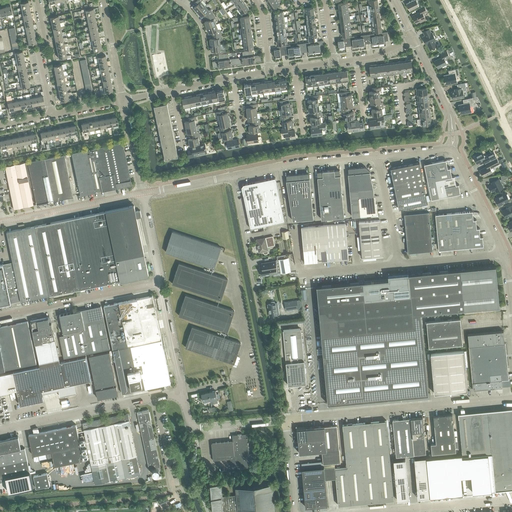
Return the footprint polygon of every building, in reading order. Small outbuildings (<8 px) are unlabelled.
[(194,10),(197,13),(205,5),(201,1),(201,0),(196,0),(194,2),(196,4),(193,7),(195,9),(194,10)] [(240,0),(235,4),(238,8),(245,3),(243,0),(240,0)] [(280,4),(276,0),(269,5),(272,9),(280,4)] [(406,3),(409,10),(419,6),(416,0),(410,0),(411,0),(411,1),(410,1),(408,1),(409,2),(406,3)] [(205,14),(206,17),(213,13),(210,9),(212,8),(208,3),(205,5),(197,13),(199,15),(200,14),(201,17),(205,14)] [(248,8),(245,3),(238,8),(241,13),(248,8)] [(10,5),(4,7),(6,14),(5,15),(6,18),(8,18),(7,14),(12,13),(10,5)] [(465,11),(460,13),(462,19),(473,13),(469,5),(463,8),(465,11)] [(412,16),(416,23),(416,22),(419,21),(420,22),(426,19),(423,14),(424,13),(427,12),(424,6),(418,9),(420,12),(412,16)] [(205,25),(206,28),(216,24),(214,18),(216,17),(213,13),(206,17),(208,20),(204,22),(205,24),(205,25)] [(473,13),(462,19),(465,25),(470,22),(472,25),(478,22),(473,13)] [(213,32),(213,35),(221,33),(220,29),(218,29),(216,24),(206,28),(207,31),(208,30),(209,33),(213,32)] [(474,30),(469,32),(472,38),(483,32),(479,24),(473,26),(474,30)] [(429,29),(423,32),(425,35),(422,36),(426,45),(427,44),(430,49),(437,46),(434,41),(436,40),(432,32),(431,32),(429,29)] [(381,35),(377,35),(378,44),(384,43),(384,41),(388,40),(387,32),(380,33),(381,35)] [(483,32),(472,38),(475,43),(480,41),(481,44),(487,41),(483,32)] [(209,42),(209,45),(220,44),(219,38),(221,38),(221,33),(213,35),(214,38),(209,39),(210,42),(209,42)] [(361,38),(357,38),(359,47),(364,46),(364,44),(368,43),(367,34),(360,35),(361,38)] [(374,34),(367,34),(368,43),(372,43),(373,45),(378,44),(377,35),(374,36),(374,34)] [(354,36),(347,37),(348,46),(352,45),(353,47),(359,47),(357,38),(354,39),(354,36)] [(344,46),(348,46),(347,37),(341,38),(341,40),(337,41),(339,49),(345,49),(344,46)] [(323,40),(321,41),(316,41),(317,44),(313,44),(315,53),(320,52),(320,50),(324,49),(323,40)] [(309,53),(315,53),(313,44),(310,45),(310,42),(303,43),(304,52),(308,51),(309,53)] [(484,47),(481,49),(484,55),(486,54),(487,55),(492,52),(491,51),(494,50),(490,42),(483,45),(484,47)] [(297,46),(294,47),(295,55),(301,54),(300,52),(304,52),(303,43),(297,44),(297,46)] [(221,49),(220,44),(209,45),(210,48),(211,48),(211,51),(215,50),(216,53),(227,52),(226,49),(221,49)] [(290,45),(283,46),(284,54),(289,54),(289,56),(295,55),(294,47),(290,47),(290,45)] [(281,55),(284,54),(283,46),(277,47),(277,49),(274,49),(275,58),(281,57),(281,55)] [(252,50),(247,51),(249,63),(255,62),(261,61),(260,55),(253,56),(252,50)] [(243,57),(236,58),(237,64),(242,63),(242,64),(249,63),(247,51),(242,51),(243,57)] [(449,57),(446,51),(440,54),(442,57),(434,61),(437,66),(438,67),(439,69),(439,68),(447,64),(445,60),(445,59),(449,57)] [(228,53),(223,54),(225,66),(231,65),(237,64),(236,58),(229,59),(228,53)] [(219,67),(225,66),(223,54),(218,55),(219,60),(212,61),(213,67),(219,67)] [(371,77),(413,72),(411,59),(369,65),(371,77)] [(53,66),(54,72),(62,70),(63,71),(66,70),(65,63),(53,66)] [(445,84),(446,85),(454,83),(455,83),(457,83),(456,79),(455,77),(459,76),(457,68),(450,70),(451,73),(444,75),(445,80),(444,80),(445,84)] [(163,77),(162,74),(159,75),(157,69),(154,69),(155,78),(163,77)] [(454,89),(454,91),(451,91),(453,99),(464,97),(463,92),(463,91),(466,90),(465,83),(457,84),(458,88),(454,89)] [(103,86),(103,84),(99,85),(100,92),(104,91),(108,91),(112,90),(111,84),(103,86)] [(245,95),(251,94),(250,84),(244,85),(244,88),(243,88),(244,91),(245,91),(245,95)] [(369,95),(369,98),(380,96),(379,90),(381,90),(380,87),(372,88),(372,91),(369,91),(369,94),(369,95)] [(223,90),(217,91),(219,101),(226,99),(225,96),(226,95),(225,92),(224,93),(223,90)] [(35,93),(35,97),(36,96),(37,104),(44,103),(42,95),(43,95),(42,91),(40,92),(41,95),(38,96),(37,93),(35,93)] [(215,91),(211,91),(214,102),(219,101),(217,91),(215,91)] [(341,95),(342,101),(353,100),(352,97),(351,94),(348,94),(348,91),(339,93),(339,96),(341,95)] [(203,93),(200,94),(202,104),(208,103),(206,93),(203,94),(203,93)] [(29,94),(29,98),(30,98),(32,106),(37,104),(36,96),(35,97),(32,97),(31,94),(29,94)] [(23,95),(18,97),(20,108),(26,107),(23,95)] [(25,95),(23,95),(26,107),(32,106),(30,98),(29,98),(26,99),(25,95)] [(191,95),(188,96),(190,107),(196,106),(194,96),(191,96),(191,95)] [(307,103),(308,106),(318,104),(318,99),(319,98),(319,95),(311,96),(311,99),(308,100),(308,103),(307,103)] [(184,108),(190,107),(188,96),(184,97),(185,98),(182,98),(184,108)] [(374,103),(374,106),(383,105),(382,102),(381,102),(380,96),(369,98),(369,100),(370,101),(371,104),(374,103)] [(465,103),(458,104),(459,110),(460,114),(460,113),(460,114),(469,112),(469,113),(471,112),(471,108),(470,108),(470,106),(470,105),(473,104),(472,100),(476,99),(477,99),(478,99),(477,96),(476,97),(472,97),(465,99),(465,103)] [(8,110),(14,109),(13,101),(12,102),(11,98),(6,99),(8,110)] [(285,100),(278,101),(278,104),(280,104),(281,110),(292,108),(291,104),(290,104),(290,102),(285,103),(285,100)] [(341,107),(341,110),(350,109),(350,106),(353,106),(352,103),(353,102),(353,100),(342,101),(342,107),(341,107)] [(177,158),(178,158),(167,104),(164,104),(163,102),(154,104),(154,106),(155,111),(156,110),(157,114),(155,114),(157,122),(158,122),(159,126),(158,126),(159,134),(161,134),(161,137),(160,138),(162,146),(163,146),(164,149),(163,149),(164,158),(166,157),(166,159),(176,157),(177,158)] [(246,111),(246,114),(257,113),(256,107),(258,107),(257,104),(250,105),(250,107),(246,108),(246,111)] [(312,111),(313,114),(321,113),(321,110),(319,110),(318,104),(308,106),(308,108),(309,109),(309,112),(312,111)] [(383,108),(383,105),(374,106),(374,109),(371,109),(372,112),(371,113),(372,116),(382,114),(381,108),(383,108)] [(280,116),(280,119),(287,118),(287,115),(291,114),(291,112),(292,112),(292,108),(281,110),(281,115),(280,116)] [(351,112),(350,109),(341,110),(342,114),(343,113),(344,119),(355,118),(355,115),(354,115),(354,112),(351,112)] [(218,115),(219,120),(230,118),(229,115),(228,115),(228,112),(223,113),(223,110),(216,112),(216,115),(218,115)] [(252,120),(252,122),(260,121),(259,118),(258,119),(257,113),(246,114),(247,117),(248,120),(252,120)] [(322,116),(321,113),(313,114),(313,117),(310,118),(310,121),(310,124),(321,122),(320,116),(322,116)] [(377,120),(369,121),(370,128),(380,127),(380,123),(381,122),(384,122),(384,120),(386,119),(392,118),(392,114),(386,115),(386,116),(383,116),(383,115),(377,116),(377,120)] [(184,124),(185,127),(196,125),(194,119),(196,119),(196,116),(188,118),(189,120),(185,121),(185,124),(184,124)] [(219,127),(219,130),(227,128),(226,125),(230,124),(230,122),(230,121),(230,118),(219,120),(220,126),(219,127)] [(288,120),(287,118),(280,119),(280,122),(282,121),(283,127),(294,126),(293,122),(292,123),(292,120),(288,120)] [(260,124),(260,121),(252,122),(253,125),(248,126),(249,128),(248,129),(248,132),(259,131),(258,125),(260,124)] [(356,131),(364,130),(363,122),(359,123),(359,122),(355,122),(355,121),(347,122),(348,131),(352,130),(352,129),(356,128),(356,131)] [(325,122),(320,123),(319,123),(319,127),(311,128),(312,136),(322,134),(322,129),(326,129),(325,122)] [(191,133),(192,135),(199,134),(199,131),(197,131),(196,125),(185,127),(186,131),(187,131),(187,133),(191,133)] [(227,131),(227,128),(219,130),(220,132),(221,132),(223,138),(233,136),(233,132),(232,133),(231,130),(227,131)] [(286,139),(295,138),(294,130),(288,131),(287,128),(281,128),(282,135),(285,134),(286,139)] [(247,143),(258,141),(257,133),(246,135),(247,138),(243,139),(244,145),(248,145),(247,143)] [(200,137),(199,134),(192,135),(192,138),(188,139),(189,142),(188,142),(189,145),(199,143),(198,137),(200,137)] [(228,149),(239,147),(238,139),(232,140),(231,137),(223,139),(224,144),(227,144),(228,149)] [(122,143),(89,150),(93,172),(97,171),(101,191),(131,184),(122,143)] [(195,154),(206,152),(205,144),(191,147),(192,150),(188,151),(189,158),(196,156),(195,154)] [(90,172),(93,172),(89,150),(71,153),(80,195),(95,192),(90,172)] [(483,160),(485,163),(496,158),(493,152),(485,156),(484,155),(482,152),(473,157),(476,163),(483,160)] [(44,159),(53,200),(53,201),(73,197),(68,174),(64,155),(44,159)] [(486,166),(479,170),(483,177),(492,172),(490,169),(491,167),(499,163),(496,158),(485,163),(486,166)] [(48,201),(53,200),(44,159),(41,160),(41,159),(27,162),(36,204),(48,202),(48,201)] [(446,159),(432,162),(434,171),(447,168),(446,160),(446,159)] [(419,162),(390,168),(399,209),(427,203),(419,162)] [(424,164),(427,182),(435,180),(434,171),(432,162),(432,163),(425,164),(425,163),(424,163),(424,164)] [(14,209),(33,205),(24,163),(5,167),(14,209)] [(349,190),(358,189),(373,187),(372,182),(371,182),(371,177),(370,177),(370,171),(369,172),(369,170),(365,167),(348,169),(349,173),(348,173),(349,190)] [(450,168),(447,168),(434,171),(435,180),(443,178),(452,177),(452,176),(451,176),(450,168)] [(334,170),(328,171),(329,183),(341,182),(340,175),(339,170),(334,171),(334,170)] [(317,177),(318,184),(329,183),(328,171),(322,171),(322,172),(317,172),(318,177),(317,177)] [(308,174),(297,175),(298,186),(310,185),(310,178),(309,178),(308,174)] [(286,181),(287,187),(297,186),(298,186),(297,175),(287,176),(287,180),(286,181)] [(455,176),(452,176),(452,177),(443,178),(445,187),(456,185),(456,184),(454,176),(455,176)] [(276,178),(258,181),(265,210),(273,208),(282,207),(276,178)] [(447,196),(445,187),(443,178),(435,180),(439,198),(439,197),(439,198),(440,198),(440,197),(447,196)] [(496,191),(503,187),(498,178),(491,182),(492,184),(488,186),(489,187),(488,188),(489,190),(490,190),(491,191),(495,189),(496,191)] [(439,198),(435,180),(427,182),(431,199),(432,199),(432,200),(432,199),(439,197),(439,198)] [(242,190),(247,214),(265,210),(258,181),(246,184),(243,184),(242,187),(242,190)] [(341,189),(341,182),(329,183),(330,190),(341,189)] [(318,184),(319,191),(330,190),(329,183),(318,184)] [(459,184),(456,185),(445,187),(447,196),(460,193),(460,192),(458,184),(459,184)] [(373,187),(358,189),(358,195),(358,197),(374,195),(373,187)] [(342,196),(341,189),(330,190),(330,197),(342,196)] [(319,191),(319,198),(330,197),(330,190),(319,191)] [(498,205),(509,200),(505,193),(495,198),(498,205)] [(375,195),(374,195),(358,197),(359,202),(360,209),(360,215),(370,214),(377,214),(376,213),(377,213),(376,203),(375,203),(375,195)] [(343,203),(342,196),(330,197),(331,204),(343,203)] [(319,198),(320,205),(331,204),(330,197),(319,198)] [(511,201),(511,202),(511,205),(511,206),(511,205),(506,208),(502,210),(505,218),(509,216),(510,216),(511,215),(511,201)] [(343,210),(343,203),(331,204),(332,211),(343,210)] [(320,205),(321,212),(332,211),(331,204),(320,205)] [(134,205),(106,211),(7,232),(13,262),(3,264),(0,264),(0,305),(11,303),(21,301),(148,275),(144,253),(142,245),(137,217),(141,216),(140,210),(136,211),(134,205)] [(285,221),(282,207),(273,208),(276,223),(285,221)] [(268,225),(276,223),(273,208),(265,210),(268,225)] [(250,228),(268,225),(265,210),(247,214),(250,228)] [(344,217),(343,210),(332,211),(332,218),(344,217)] [(321,219),(332,218),(332,211),(321,212),(321,219)] [(459,212),(460,221),(473,220),(473,219),(472,211),(473,211),(460,212),(460,211),(459,211),(459,212)] [(404,214),(405,226),(430,224),(429,212),(404,214)] [(451,213),(453,231),(461,230),(460,221),(459,212),(452,213),(452,212),(451,212),(451,213)] [(443,213),(443,214),(445,231),(453,231),(451,213),(444,213),(443,213)] [(435,214),(437,232),(445,231),(443,214),(436,214),(435,214)] [(359,221),(360,233),(381,231),(380,219),(359,221)] [(476,219),(473,219),(473,220),(460,221),(461,230),(469,229),(476,228),(476,227),(475,220),(476,219)] [(345,223),(323,225),(324,237),(346,235),(345,223)] [(406,239),(421,237),(431,237),(430,224),(405,226),(406,239)] [(301,227),(302,239),(324,237),(323,225),(301,227)] [(479,228),(476,228),(469,229),(469,238),(480,237),(480,236),(479,228)] [(463,247),(470,247),(469,238),(469,229),(461,230),(462,247),(462,248),(463,248),(463,247)] [(455,248),(462,247),(461,230),(453,231),(454,248),(455,248),(455,249),(455,248)] [(214,268),(221,247),(173,231),(166,252),(214,268)] [(360,233),(361,245),(382,243),(381,231),(360,233)] [(437,232),(438,250),(439,250),(446,249),(445,231),(437,232)] [(447,249),(454,248),(453,231),(445,231),(446,249),(447,249),(447,250),(447,249)] [(347,246),(346,235),(324,237),(325,248),(347,246)] [(267,247),(275,245),(273,236),(256,240),(259,252),(263,252),(264,253),(265,254),(267,254),(268,252),(268,250),(267,247)] [(483,236),(480,237),(469,238),(470,247),(483,246),(483,245),(482,237),(483,237),(483,236)] [(303,250),(316,249),(325,248),(324,237),(302,239),(303,250)] [(406,239),(406,240),(408,253),(423,251),(421,237),(406,239)] [(433,251),(431,237),(421,237),(423,251),(433,251)] [(362,257),(383,255),(382,243),(361,245),(362,257)] [(348,259),(347,246),(325,248),(326,261),(348,259)] [(317,261),(326,261),(325,248),(316,249),(317,261)] [(304,263),(317,261),(316,249),(303,250),(304,263)] [(277,259),(276,260),(276,261),(278,273),(281,272),(281,273),(291,271),(288,257),(287,257),(287,254),(277,256),(277,259)] [(262,268),(260,268),(261,272),(261,276),(278,273),(276,261),(261,264),(262,268)] [(221,299),(228,279),(179,263),(172,283),(221,299)] [(382,280),(317,286),(328,404),(428,394),(421,314),(499,307),(496,266),(492,266),(420,273),(407,274),(389,276),(389,279),(382,280)] [(227,331),(234,311),(186,295),(179,315),(227,331)] [(171,383),(166,364),(157,319),(156,316),(153,296),(104,305),(122,393),(133,391),(171,383)] [(284,302),(285,307),(286,310),(302,307),(300,300),(284,302)] [(271,304),(268,304),(270,316),(277,315),(276,308),(278,307),(277,303),(275,303),(274,301),(270,302),(271,304)] [(64,358),(110,349),(101,306),(60,315),(64,335),(59,336),(64,358)] [(49,317),(31,321),(39,363),(40,366),(60,362),(59,359),(55,337),(52,323),(50,323),(49,317)] [(429,347),(463,344),(460,318),(426,321),(429,347)] [(0,371),(36,364),(28,321),(0,327),(0,371)] [(233,363),(240,343),(192,326),(185,347),(233,363)] [(288,385),(306,383),(301,329),(283,331),(288,385)] [(503,331),(468,334),(473,390),(502,387),(501,379),(509,379),(505,342),(504,342),(503,331)] [(434,393),(467,390),(463,350),(430,353),(434,393)] [(110,352),(89,356),(98,398),(103,397),(118,394),(110,352)] [(13,372),(0,374),(0,393),(17,390),(20,405),(44,400),(42,394),(59,391),(60,397),(76,393),(74,383),(91,380),(86,356),(60,362),(40,366),(13,372)] [(509,379),(501,379),(502,387),(510,386),(510,379),(509,379)] [(215,391),(208,392),(210,400),(220,398),(219,393),(216,394),(215,391)] [(203,401),(210,400),(208,392),(201,394),(203,401)] [(462,454),(426,457),(430,497),(463,494),(461,477),(471,476),(472,493),(511,488),(511,408),(458,414),(462,454)] [(160,466),(153,432),(148,409),(137,412),(149,469),(160,466)] [(127,414),(82,423),(84,429),(84,432),(95,483),(140,474),(131,432),(128,414),(127,414)] [(432,453),(456,451),(452,414),(433,416),(434,425),(435,432),(436,443),(431,444),(432,453)] [(393,419),(394,432),(396,456),(425,454),(422,417),(393,419)] [(335,465),(324,466),(325,478),(335,477),(338,506),(394,500),(387,432),(386,420),(342,424),(343,432),(347,467),(335,468),(335,465)] [(31,434),(29,435),(33,455),(46,453),(47,457),(52,456),(54,466),(83,460),(77,432),(78,432),(76,425),(41,432),(31,434)] [(322,451),(339,449),(337,425),(297,429),(299,453),(322,451)] [(250,466),(250,465),(247,433),(232,435),(232,441),(211,443),(213,461),(229,459),(230,466),(241,465),(241,467),(250,466)] [(18,437),(0,440),(0,478),(6,477),(9,492),(33,487),(25,448),(21,449),(18,437)] [(340,462),(339,449),(322,451),(323,464),(340,462)] [(426,457),(414,458),(418,498),(430,497),(426,457)] [(399,459),(393,460),(397,500),(409,499),(405,459),(399,459)] [(302,469),(305,507),(327,505),(324,467),(302,469)] [(36,488),(49,485),(47,473),(34,475),(36,488)] [(210,486),(211,499),(212,511),(219,511),(221,511),(275,511),(273,485),(235,488),(235,495),(222,496),(221,485),(210,486)]
